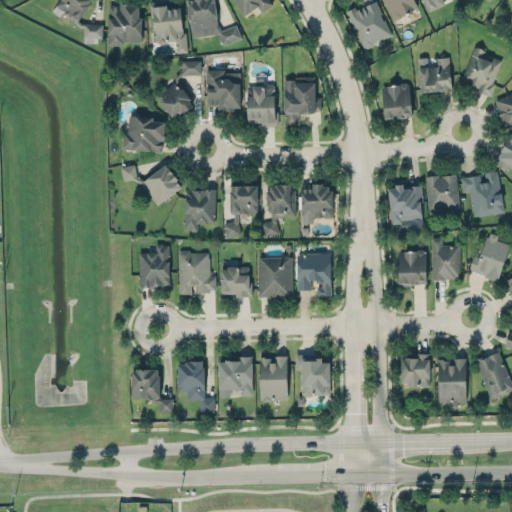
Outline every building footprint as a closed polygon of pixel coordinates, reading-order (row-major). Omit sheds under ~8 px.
[(59,0),(56,9),(80,21),(89,0),(59,0)] [(140,0),(104,1),(105,41),(141,40),(140,0)] [(235,40),(242,37),(236,24),(222,29),(219,26),(214,0),(200,0),(196,1),(196,2),(187,3),(193,37),(218,33),(223,44),(235,40)] [(273,5),(269,0),(233,0),(244,16),(250,11),(251,12),(259,7),(262,12),(273,5)] [(345,10),(353,5),(356,9),(370,0),(372,0),(389,32),(362,47),(345,10)] [(384,0),(416,0),(419,5),(393,18),(384,0)] [(422,0),(428,12),(446,4),(444,1),(446,0),(422,0)] [(150,3),(166,1),(166,6),(181,5),(183,33),(186,33),(188,51),(177,52),(176,43),(160,44),(157,42),(153,42),(152,34),(156,34),(154,17),(152,17),(150,3)] [(103,23),(83,23),(83,41),(102,41),(103,23)] [(502,60),(488,55),(489,51),(473,45),(460,83),(489,93),(502,60)] [(417,57),(427,56),(428,65),(437,65),(436,57),(448,55),(449,63),(451,88),(438,90),(438,89),(421,90),(417,57)] [(157,94),(173,117),(193,103),(188,97),(190,96),(183,85),(181,86),(179,77),(182,74),(201,73),(201,59),(181,59),(181,68),(175,75),(175,82),(157,94)] [(206,68),(224,68),(224,71),(240,70),(241,104),(234,105),(234,109),(224,109),(224,105),(218,106),(218,104),(207,105),(206,68)] [(284,77),(284,125),(299,125),(299,112),(321,112),(321,97),(315,97),(315,77),(284,77)] [(408,83),(381,86),(385,119),(412,115),(408,83)] [(276,125),(275,84),(246,85),(247,125),(276,125)] [(494,98),(511,90),(511,123),(504,127),(496,109),(498,108),(494,98)] [(121,148),(163,151),(165,121),(153,121),(153,117),(129,115),(127,132),(123,132),(121,148)] [(494,160),(500,148),(503,140),(506,135),(509,137),(511,131),(511,162),(507,168),(500,163),(494,160)] [(120,166),(123,181),(133,179),(141,183),(157,203),(179,185),(174,178),(176,176),(165,162),(144,179),(136,175),(134,163),(120,166)] [(473,216),(504,212),(497,170),(481,172),(482,174),(460,177),(463,192),(469,191),(473,216)] [(458,209),(457,174),(425,175),(426,210),(458,209)] [(265,188),(266,201),(266,202),(267,201),(267,206),(271,210),(271,218),(261,220),(265,235),(278,232),(274,213),(277,215),(282,215),(284,213),(296,213),(295,188),(290,188),(290,180),(275,180),(275,182),(269,182),(269,187),(265,187),(265,188)] [(301,222),(301,184),(312,184),(312,180),(322,180),(322,183),(328,183),(328,187),(333,187),(333,216),(314,216),(314,222),(301,222)] [(241,232),(237,220),(238,210),(242,210),(248,210),(248,211),(257,211),(257,182),(253,182),(248,181),(243,182),(240,183),(240,182),(236,181),(231,182),(231,188),(229,187),(230,212),(234,212),(233,220),(223,222),(227,237),(241,232)] [(391,224),(401,224),(402,229),(423,227),(420,185),(403,187),(403,185),(388,186),(391,224)] [(215,223),(216,186),(211,186),(204,186),(204,187),(196,187),(196,188),(192,187),(192,189),(185,188),(185,190),(191,195),(185,195),(184,228),(190,229),(192,230),(195,230),(197,229),(197,222),(215,223)] [(480,257),(473,255),(468,270),(498,280),(509,244),(496,240),(497,234),(488,231),(480,257)] [(431,235),(441,235),(441,244),(459,243),(460,277),(432,277),(431,235)] [(169,283),(168,244),(162,244),(162,242),(155,242),(155,250),(138,250),(139,285),(152,285),(152,283),(169,283)] [(179,290),(178,249),(188,249),(191,252),(208,251),(209,274),(214,274),(215,288),(210,288),(210,290),(197,291),(197,281),(189,282),(189,290),(183,291),(183,289),(179,290)] [(398,251),(398,284),(426,284),(426,250),(398,251)] [(297,288),(296,252),(330,251),(331,294),(317,295),(316,286),(323,286),(322,279),(316,280),(316,277),(311,278),(311,288),(297,288)] [(291,256),(291,294),(285,294),(285,295),(270,296),(270,295),(258,295),(258,256),(291,256)] [(222,293),(234,293),(234,296),(250,296),(250,265),(221,266),(222,293)] [(511,332),(508,331),(503,344),(511,347),(511,332)] [(400,356),(401,380),(407,380),(407,384),(408,384),(418,384),(418,385),(429,385),(429,351),(421,350),(414,351),(414,354),(408,354),(404,354),(404,356),(400,356)] [(475,359),(490,398),(511,389),(511,386),(499,351),(475,359)] [(295,353),(315,352),(316,355),(321,355),(321,359),(329,360),(330,393),(312,392),(310,395),(301,393),(301,367),(296,368),(295,353)] [(287,397),(287,354),(280,353),(273,354),(273,360),(272,359),(269,360),(270,356),(265,356),(264,356),(264,355),(259,356),(260,399),(263,398),(264,399),(269,399),(270,398),(287,397)] [(225,357),(237,357),(237,354),(251,354),(251,360),(252,360),(252,394),(240,394),(240,386),(229,386),(230,396),(219,396),(219,386),(218,386),(218,359),(225,359),(225,357)] [(177,361),(185,361),(184,358),(201,358),(201,365),(204,364),(205,398),(186,399),(186,390),(178,390),(177,361)] [(465,358),(438,359),(439,405),(457,404),(457,401),(466,401),(465,358)] [(135,365),(149,365),(149,366),(157,366),(157,372),(159,372),(159,395),(155,395),(155,397),(173,396),(173,411),(159,411),(159,400),(151,400),(151,395),(141,395),(140,396),(131,396),(131,368),(135,368),(135,365)]
